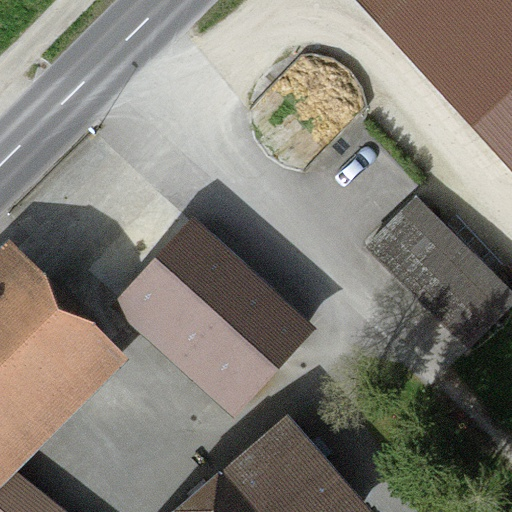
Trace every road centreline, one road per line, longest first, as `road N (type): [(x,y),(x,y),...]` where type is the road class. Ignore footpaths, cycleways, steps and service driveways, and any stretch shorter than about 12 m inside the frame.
road 1 (track): [(511,453),(115,60)]
road 2 (secondary): [(0,187),(175,0)]
road 3 (track): [(288,0),(173,119)]
road 4 (track): [(0,90),(89,0)]
